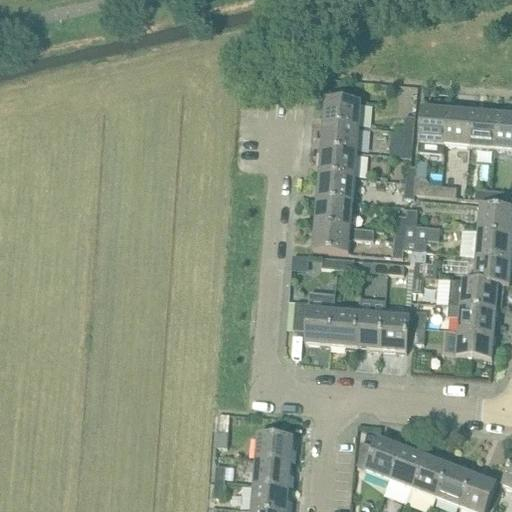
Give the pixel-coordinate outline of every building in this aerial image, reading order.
[(326,102),(324,127),(360,130),(362,105),(326,102)] [(445,148),(448,112),(423,110),(419,146),(445,148)] [(445,148),(470,151),(473,115),(448,112),(445,148)] [(495,153),(498,117),(473,115),(470,151),(495,153)] [(511,118),(498,117),(495,153),(511,154),(511,118)] [(405,119),(404,134),(413,135),(414,120),(405,119)] [(322,153),(358,156),(360,130),(324,127),(322,153)] [(412,152),(413,135),(404,134),(403,151),(412,152)] [(356,181),(358,156),(322,153),(320,177),(356,181)] [(416,186),(416,180),(417,171),(407,170),(406,185),(416,186)] [(320,177),(317,203),(353,206),(356,181),(320,177)] [(416,180),(416,186),(415,197),(425,198),(440,200),(441,189),(429,188),(429,185),(426,181),(416,180)] [(415,197),(416,186),(406,185),(404,202),(414,203),(415,197)] [(458,191),(441,189),(440,200),(457,201),(458,191)] [(474,203),(491,204),(492,194),(476,192),(474,203)] [(508,195),(492,194),(491,204),(507,206),(508,195)] [(351,231),(353,206),(317,203),(315,228),(351,231)] [(478,235),(511,238),(511,211),(497,210),(481,209),(478,235)] [(407,228),(416,229),(417,214),(408,213),(407,220),(407,228)] [(406,236),(407,228),(407,220),(396,219),(395,235),(406,236)] [(373,233),(351,231),(315,228),(313,254),(349,257),(350,241),(373,244),(373,233)] [(407,228),(406,236),(405,253),(412,253),(412,255),(425,256),(426,256),(427,243),(439,244),(440,231),(416,229),(407,228)] [(404,262),(405,253),(406,236),(395,235),(393,261),(404,262)] [(511,263),(511,238),(478,235),(476,261),(511,263)] [(414,269),(414,279),(424,280),(425,256),(412,255),(411,268),(414,269)] [(338,273),(339,262),(322,261),(321,271),(338,273)] [(474,286),(499,288),(510,289),(511,265),(511,263),(476,261),(474,284),(474,286)] [(339,262),(338,273),(354,274),(355,264),(339,262)] [(372,275),(388,277),(388,266),(373,265),(372,275)] [(388,266),(388,277),(404,278),(405,268),(388,266)] [(423,297),(424,280),(414,279),(413,296),(423,297)] [(449,307),(448,309),(497,314),(499,288),(474,286),(474,284),(463,283),(463,284),(439,282),(437,306),(449,307)] [(306,348),(331,350),(335,298),(310,296),(309,306),(296,305),(294,333),(307,334),(306,348)] [(336,298),(335,298),(331,350),(357,352),(360,316),(334,314),(336,298)] [(448,309),(446,334),(459,335),(495,338),(497,314),(448,309)] [(384,318),(360,316),(357,352),(381,354),(384,318)] [(415,331),(425,332),(426,316),(416,316),(415,331)] [(384,318),(381,354),(407,356),(410,320),(384,318)] [(424,348),(425,332),(415,331),(414,347),(424,348)] [(459,335),(457,360),(492,363),(495,338),(459,335)] [(227,451),(228,436),(218,435),(217,451),(227,451)] [(258,438),(256,464),(292,468),(294,441),(258,438)] [(358,472),(390,484),(403,450),(379,441),(375,450),(362,445),(361,448),(358,472)] [(413,493),(426,459),(403,450),(390,484),(413,493)] [(436,502),(449,468),(426,459),(413,493),(436,502)] [(290,492),(292,468),(256,464),(254,489),(290,492)] [(503,489),(511,492),(511,465),(509,475),(503,489)] [(459,511),(472,477),(449,468),(436,502),(459,511)] [(215,486),(225,487),(226,470),(216,470),(215,486)] [(472,477),(459,511),(462,511),(487,511),(497,487),(472,477)] [(225,487),(215,486),(214,501),(224,502),(225,487)] [(254,489),(251,511),(288,511),(290,492),(254,489)]
